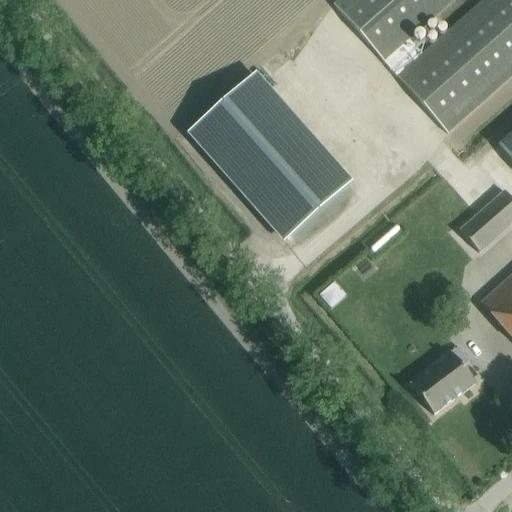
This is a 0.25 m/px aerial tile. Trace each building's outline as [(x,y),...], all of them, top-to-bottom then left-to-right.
[(511,0),(482,0),(421,54),(408,40),(453,0),(338,0),(332,6),(446,135),(511,76),(511,0)] [(189,132),(285,240),(348,184),(252,77),(189,132)] [(511,133),(497,148),(511,164),(511,133)] [(511,201),(504,193),(459,233),(478,254),(511,223),(511,201)] [(511,340),(511,276),(480,305),(511,340)] [(432,416),(475,384),(451,355),(409,386),(432,416)]
